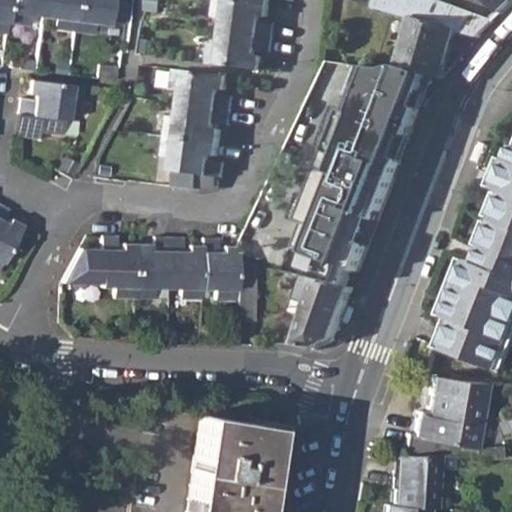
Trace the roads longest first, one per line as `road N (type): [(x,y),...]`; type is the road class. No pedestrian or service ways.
road 1 (tertiary): [(352,394),(439,129),(511,37)]
road 2 (residential): [(66,212),(74,197),(201,207),(231,194),(301,61),(310,0)]
road 3 (residential): [(352,394),(261,365),(3,346)]
road 4 (residential): [(3,346),(66,212)]
